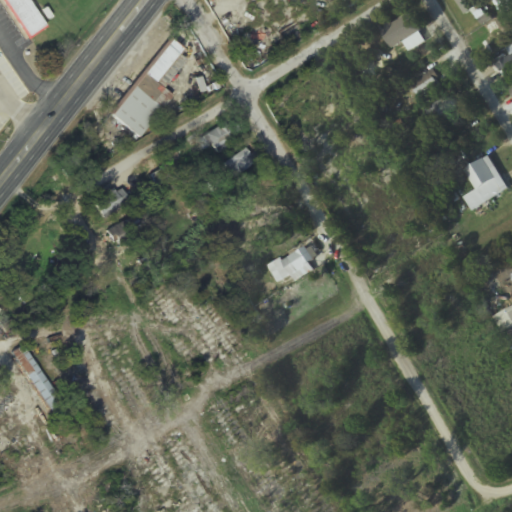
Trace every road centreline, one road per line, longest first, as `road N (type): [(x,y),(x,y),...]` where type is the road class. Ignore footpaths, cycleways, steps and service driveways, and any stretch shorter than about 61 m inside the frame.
road 1 (residential): [(489,507),(187,0)]
road 2 (residential): [(10,174),(84,200),(394,0)]
road 3 (residential): [(271,511),(84,200)]
road 4 (residential): [(511,133),(427,0)]
road 5 (secondary): [(0,186),(88,77)]
